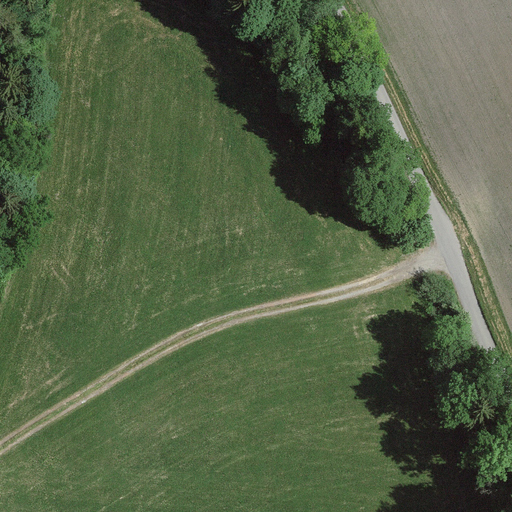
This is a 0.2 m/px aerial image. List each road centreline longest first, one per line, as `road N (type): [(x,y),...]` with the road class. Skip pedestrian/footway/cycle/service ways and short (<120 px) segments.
road 1 (track): [(446,247),(381,283),(203,330),(0,457)]
road 2 (unclassified): [(511,397),(333,0)]
